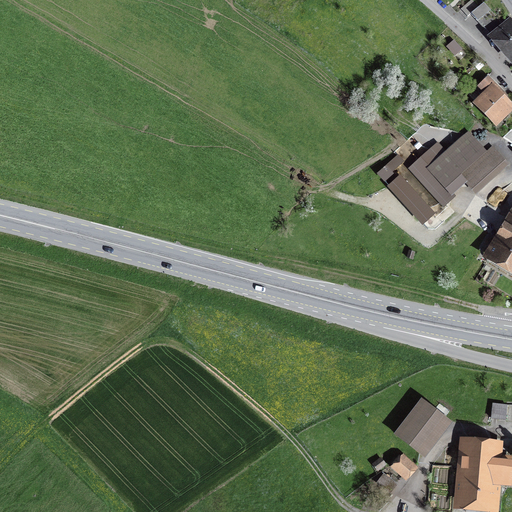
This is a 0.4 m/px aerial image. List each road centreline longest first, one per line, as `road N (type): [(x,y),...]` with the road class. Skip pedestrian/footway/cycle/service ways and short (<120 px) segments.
road 1 (primary): [(0,215),(377,314)]
road 2 (track): [(175,234),(502,315)]
road 3 (track): [(385,511),(443,444),(478,431),(511,433)]
road 4 (unclassified): [(377,314),(398,335),(511,366)]
road 5 (unclassified): [(511,83),(425,0)]
